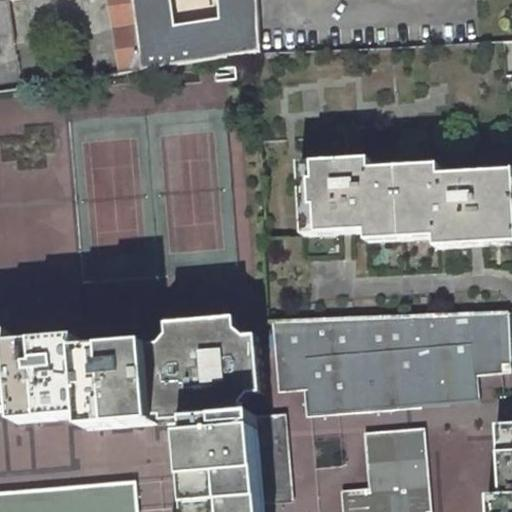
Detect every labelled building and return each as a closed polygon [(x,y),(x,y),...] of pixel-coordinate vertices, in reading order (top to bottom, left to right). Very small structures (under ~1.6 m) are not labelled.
[(0,33),(14,32),(9,0),(7,0),(0,1),(0,33)] [(257,0),(220,0),(221,20),(175,27),(171,0),(9,0),(14,32),(15,44),(112,29),(137,25),(143,69),(257,52),(261,52),(257,0)] [(115,51),(118,73),(143,69),(137,25),(112,29),(115,51)] [(509,129),(504,42),(393,48),(261,53),(261,52),(257,52),(260,142),(509,129)] [(91,55),(94,77),(118,73),(115,51),(91,55)] [(372,161),(300,165),(304,229),(305,238),(338,236),(368,234),(369,236),(369,244),(437,240),(437,250),(468,248),(511,245),(511,173),(442,178),(441,167),(372,171),(372,161)] [(511,371),(511,311),(274,320),(280,390),(307,388),(310,415),(478,401),(475,373),(511,371)] [(266,397),(261,340),(251,340),(241,333),(240,321),(171,327),(172,338),(164,347),(151,348),(157,421),(165,420),(166,425),(190,423),(248,418),(247,407),(255,398),(266,397)] [(18,424),(88,418),(89,432),(158,426),(157,421),(151,348),(83,354),(82,342),(12,347),(10,335),(0,335),(0,413),(17,412),(18,424)] [(264,511),(264,502),(292,500),(285,415),(248,418),(190,423),(192,437),(185,438),(191,507),(191,511),(511,511),(511,425),(497,427),(502,497),(489,498),(489,511),(264,511)] [(432,511),(425,431),(367,436),(372,491),(344,494),(345,511),(432,511)] [(137,511),(135,484),(0,494),(0,511),(137,511)]
